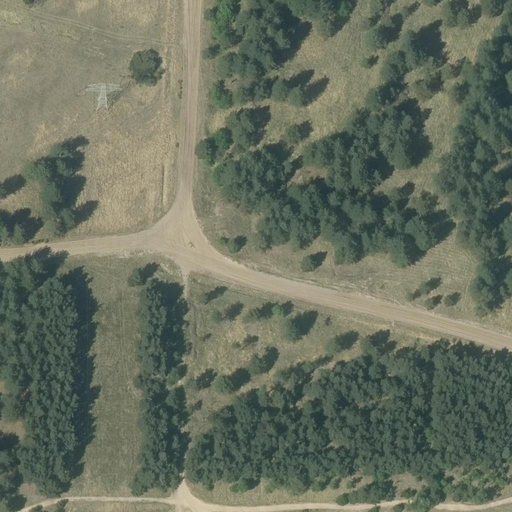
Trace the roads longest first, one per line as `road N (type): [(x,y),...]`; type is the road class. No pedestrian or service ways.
road 1 (track): [(197,0),(184,247),(254,282),(379,306),(511,346)]
road 2 (track): [(0,258),(148,241),(184,247),(183,488),(195,511)]
